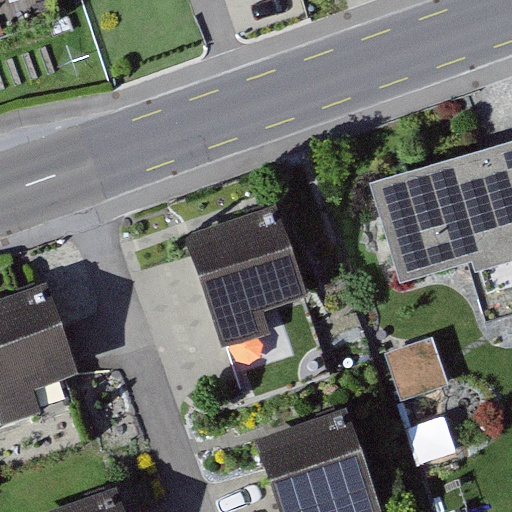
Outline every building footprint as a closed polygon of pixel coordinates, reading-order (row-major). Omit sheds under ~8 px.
[(0,0),(0,13),(38,0),(0,0)] [(511,159),(383,198),(409,286),(475,266),(491,324),(511,317),(511,159)] [(287,222),(197,253),(227,337),(316,306),(287,222)] [(54,293),(0,312),(0,417),(2,424),(89,393),(54,293)] [(441,385),(428,349),(398,359),(411,395),(441,385)] [(350,419),(270,447),(292,511),(360,511),(381,505),(350,419)] [(124,511),(119,497),(75,511),(124,511)]
